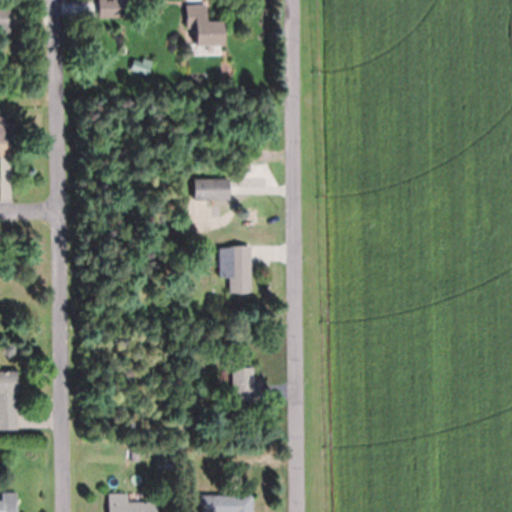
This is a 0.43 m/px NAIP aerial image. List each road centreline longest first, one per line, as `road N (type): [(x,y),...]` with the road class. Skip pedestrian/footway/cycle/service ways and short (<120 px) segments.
road 1 (residential): [(61,511),(52,0)]
road 2 (residential): [(294,511),(289,0)]
